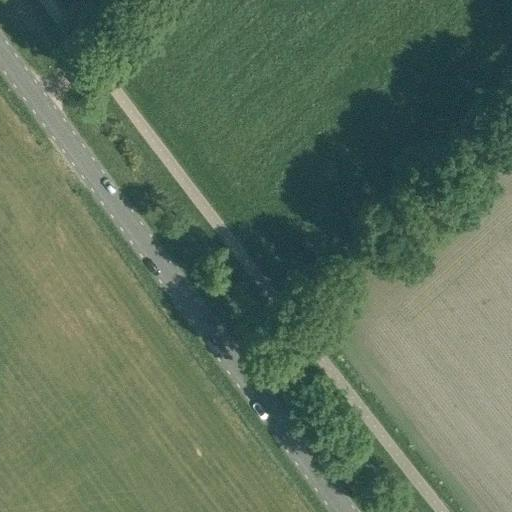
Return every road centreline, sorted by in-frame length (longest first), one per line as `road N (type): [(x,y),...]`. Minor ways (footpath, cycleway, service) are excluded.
road 1 (secondary): [(344,511),(0,52)]
road 2 (unknown): [(39,104),(156,0)]
